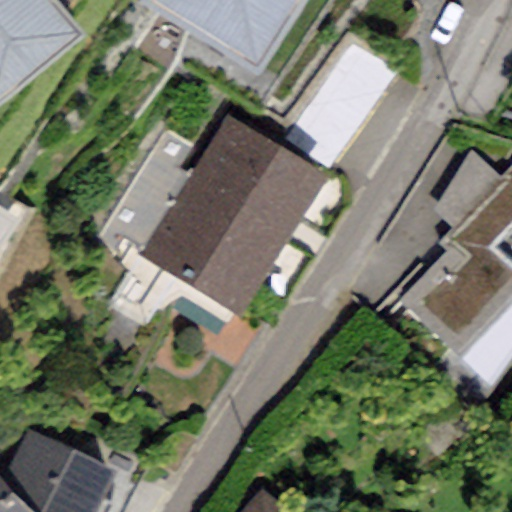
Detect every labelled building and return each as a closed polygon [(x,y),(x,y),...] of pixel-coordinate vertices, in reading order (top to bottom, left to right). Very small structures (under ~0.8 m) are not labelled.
[(0,0),(0,121),(86,59),(47,1),(46,0),(0,0)] [(146,0),(139,11),(260,95),(319,0),(146,0)] [(325,197),(229,132),(135,263),(240,330),(325,197)] [(396,311),(456,372),(511,314),(511,172),(501,184),(469,158),(433,216),(451,231),(436,248),(446,259),(396,311)] [(104,511),(116,490),(30,433),(0,482),(0,511),(104,511)] [(278,511),(261,498),(249,511),(278,511)]
